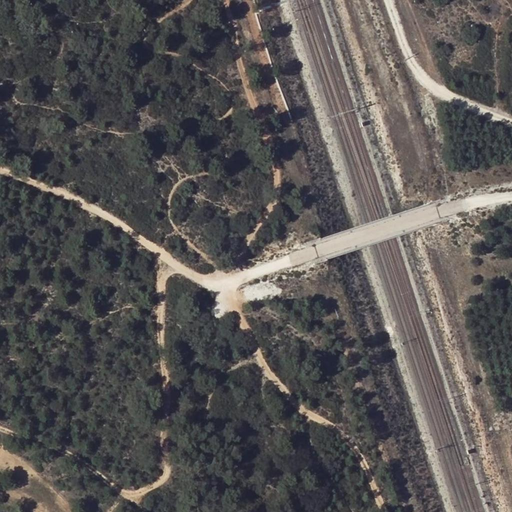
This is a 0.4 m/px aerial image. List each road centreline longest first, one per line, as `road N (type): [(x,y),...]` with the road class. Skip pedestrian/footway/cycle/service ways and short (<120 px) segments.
road 1 (track): [(511,195),(210,285),(52,189),(0,170)]
road 2 (track): [(0,431),(128,492),(171,476),(160,387),(168,258)]
road 3 (track): [(221,0),(248,90),(274,139),(272,190),(222,282)]
road 4 (track): [(387,511),(335,429),(272,377),(222,282)]
